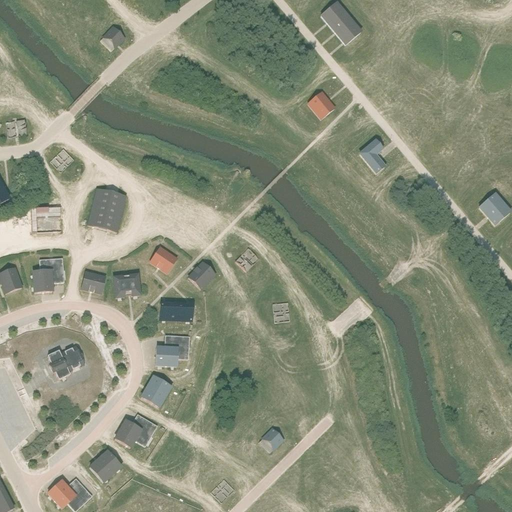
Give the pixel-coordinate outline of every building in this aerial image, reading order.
[(361,34),(336,4),(319,18),(344,48),(361,34)] [(123,38),(112,28),(99,42),(111,52),(123,38)] [(335,110),(321,93),(306,106),(320,122),(335,110)] [(26,122),(7,123),(8,137),(27,137),(26,122)] [(383,151),(374,141),(357,155),(375,177),(385,169),(375,157),(383,151)] [(58,166),(59,165),(62,168),(66,164),(68,166),(73,160),(63,151),(53,162),(58,166)] [(0,205),(9,200),(0,183),(0,205)] [(125,198),(96,190),(86,227),(116,235),(125,198)] [(510,214),(494,195),(477,209),(493,228),(510,214)] [(60,209),(30,210),(30,234),(61,233),(60,209)] [(177,260),(159,248),(148,265),(166,276),(177,260)] [(245,273),(258,260),(248,250),(235,262),(245,273)] [(63,284),(61,260),(39,262),(39,272),(31,273),(32,286),(29,286),(29,296),(53,294),(52,285),(63,284)] [(216,277),(201,263),(186,279),(200,293),(216,277)] [(22,289),(15,269),(0,274),(0,285),(4,296),(22,289)] [(105,279),(84,273),(79,292),(100,297),(105,279)] [(140,297),(138,274),(111,278),(114,300),(140,297)] [(192,305),(159,303),(158,323),(192,324),(192,305)] [(288,321),(288,304),(274,305),(274,322),(288,321)] [(189,338),(164,337),(164,348),(155,347),(154,368),(176,369),(177,361),(187,362),(189,338)] [(84,367),(75,347),(59,355),(58,352),(46,358),(50,365),(47,366),(52,376),(54,375),(58,382),(68,377),(67,375),(84,367)] [(171,389),(152,377),(139,399),(159,410),(171,389)] [(157,428),(136,416),(131,425),(124,421),(113,440),(131,450),(135,443),(145,449),(157,428)] [(284,442),(272,430),(258,444),(271,456),(284,442)] [(121,469),(106,452),(87,468),(102,486),(121,469)] [(75,511),(91,498),(75,481),(67,488),(61,481),(46,495),(61,511),(66,506),(72,511),(75,511)] [(0,511),(10,511),(14,510),(0,483),(0,511)]
